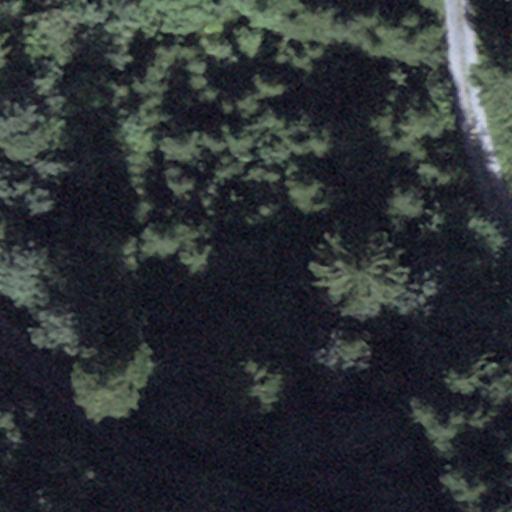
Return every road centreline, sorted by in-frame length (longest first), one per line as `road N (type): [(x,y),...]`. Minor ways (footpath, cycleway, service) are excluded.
road 1 (track): [(0,322),(143,446),(317,511)]
road 2 (track): [(511,231),(486,190),(453,0)]
